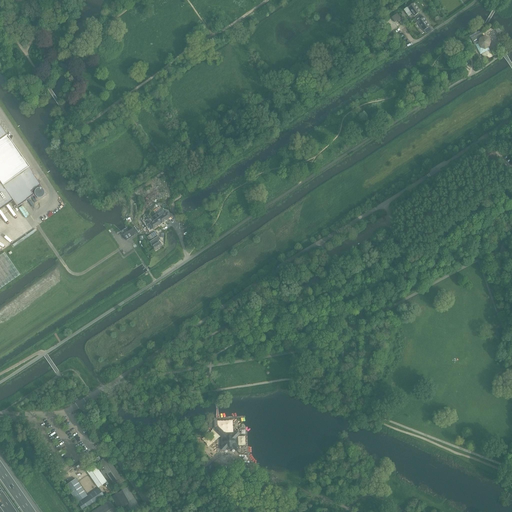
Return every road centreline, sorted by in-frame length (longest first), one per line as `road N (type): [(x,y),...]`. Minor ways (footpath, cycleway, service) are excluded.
road 1 (unknown): [(164,511),(99,418),(101,407),(250,312),(313,298),(342,345),(348,407),(511,474)]
road 2 (unclassified): [(0,412),(68,411),(511,117)]
